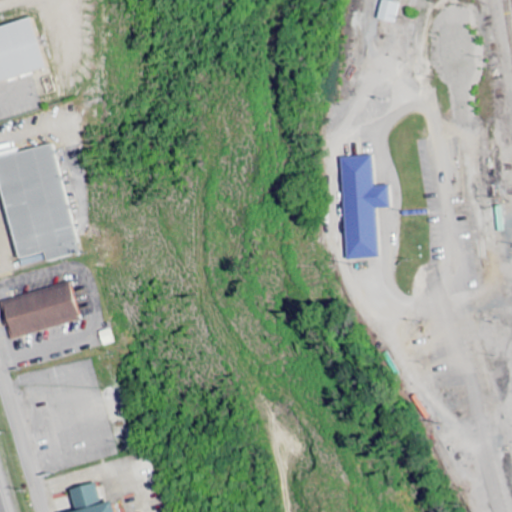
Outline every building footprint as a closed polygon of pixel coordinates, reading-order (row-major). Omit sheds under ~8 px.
[(395,24),(399,4),(380,1),(377,22),(395,24)] [(0,25),(33,15),(49,65),(0,81),(0,25)] [(24,256),(5,186),(0,187),(0,150),(18,146),(20,151),(55,142),(84,250),(51,259),(48,250),(24,256)] [(379,259),(377,210),(391,209),(390,186),(374,187),(373,156),(340,158),(345,261),(379,259)] [(89,323),(81,286),(7,301),(15,339),(89,323)] [(136,511),(135,504),(110,508),(106,487),(81,491),(84,511),(136,511)]
